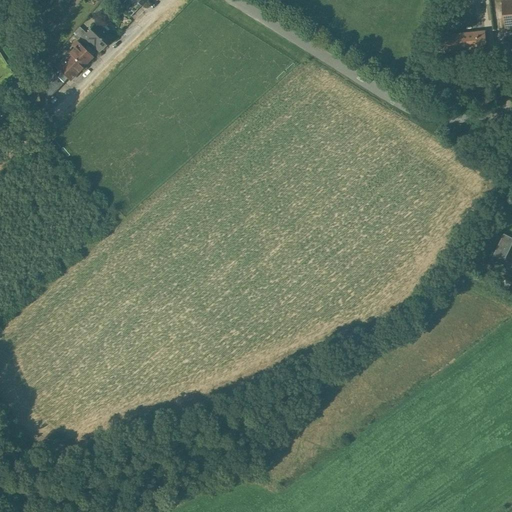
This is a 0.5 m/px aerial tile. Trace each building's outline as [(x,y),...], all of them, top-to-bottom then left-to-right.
[(141,4),(137,0),(123,0),(122,1),(125,4),(133,12),(141,4)] [(511,0),(503,0),(502,0),(505,28),(511,27),(511,0)] [(129,16),(133,12),(125,4),(120,8),(129,16)] [(49,12),(41,23),(51,31),(56,24),(52,22),(55,17),(49,12)] [(86,33),(84,35),(98,49),(99,50),(111,37),(106,32),(102,28),(96,23),(86,33)] [(74,33),(87,45),(95,53),(98,49),(84,35),(86,33),(79,27),(74,33)] [(484,31),(444,35),(446,56),(486,51),(484,31)] [(72,45),(74,47),(56,66),(70,80),(92,57),(91,56),(83,49),(76,41),(72,45)] [(47,44),(43,49),(48,54),(52,49),(47,44)] [(83,49),(91,56),(95,53),(87,45),(83,49)] [(0,55),(0,81),(12,75),(0,55)] [(63,82),(51,70),(43,78),(47,99),(63,82)] [(16,81),(9,85),(14,94),(21,90),(16,81)] [(511,242),(511,237),(504,233),(487,264),(490,266),(511,276),(511,263),(507,261),(505,257),(511,242)] [(502,277),(499,283),(509,288),(511,281),(502,277)]
